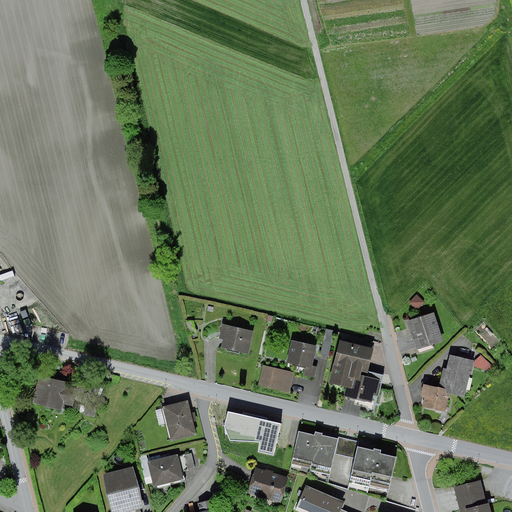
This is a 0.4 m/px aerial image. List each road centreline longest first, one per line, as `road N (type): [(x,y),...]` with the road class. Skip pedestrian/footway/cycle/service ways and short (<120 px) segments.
road 1 (unclassified): [(0,340),(406,436)]
road 2 (track): [(380,310),(306,0)]
road 3 (residential): [(406,436),(380,310)]
road 4 (residential): [(28,511),(0,394)]
